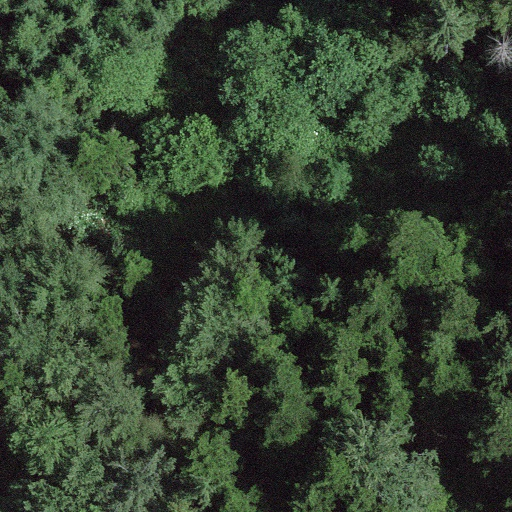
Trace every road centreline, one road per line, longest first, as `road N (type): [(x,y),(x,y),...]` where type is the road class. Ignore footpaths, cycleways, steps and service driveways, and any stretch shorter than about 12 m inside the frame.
road 1 (track): [(372,0),(179,200),(0,302)]
road 2 (track): [(511,111),(179,200)]
